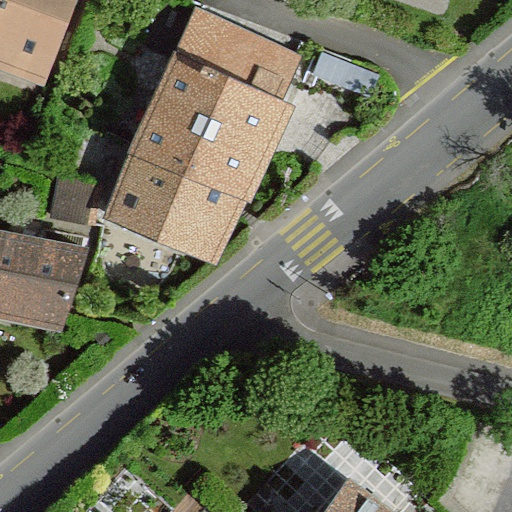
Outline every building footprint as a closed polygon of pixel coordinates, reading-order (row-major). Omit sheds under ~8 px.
[(1,0),(0,3),(0,42),(48,61),(71,0),(1,0)] [(180,59),(276,102),(292,66),(198,23),(180,59)] [(142,149),(236,188),(276,102),(180,59),(142,149)] [(142,149),(114,216),(206,256),(236,188),(142,149)] [(63,178),(56,218),(88,223),(95,183),(63,178)] [(0,232),(0,301),(66,315),(87,251),(0,232)] [(417,511),(368,479),(345,511),(417,511)]
